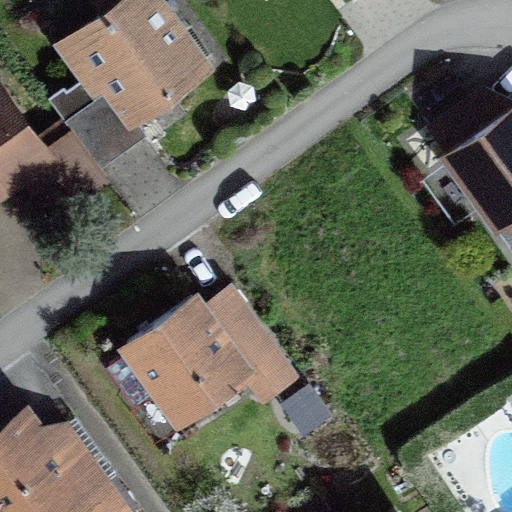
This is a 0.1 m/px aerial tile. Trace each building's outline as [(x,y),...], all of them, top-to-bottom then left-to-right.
[(94,0),(103,12),(65,40),(96,83),(104,77),(132,115),(204,62),(159,0),(94,0)] [(0,182),(25,165),(55,208),(104,173),(73,130),(41,153),(0,96),(0,182)] [(430,124),(500,222),(511,213),(511,102),(464,137),(446,113),(430,124)] [(160,386),(182,417),(247,370),(191,293),(126,340),(130,345),(106,363),(135,403),(160,386)] [(25,413),(0,430),(0,511),(58,511),(83,494),(25,413)]
